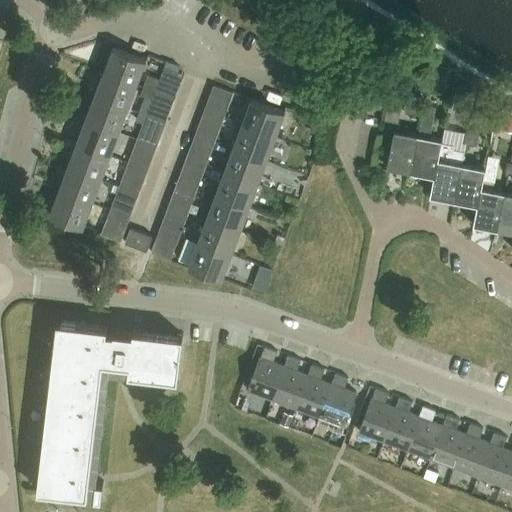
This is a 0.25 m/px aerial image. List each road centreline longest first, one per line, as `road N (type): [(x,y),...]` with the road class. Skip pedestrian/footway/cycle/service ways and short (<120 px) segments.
road 1 (residential): [(355,356),(233,312),(0,285)]
road 2 (residential): [(273,76),(167,24),(39,27)]
road 3 (residential): [(0,222),(39,27)]
road 4 (residential): [(511,416),(355,356)]
road 5 (residential): [(511,279),(436,228),(413,221),(383,233)]
road 6 (residential): [(383,233),(340,148),(349,99)]
road 7 (residential): [(383,233),(355,356)]
